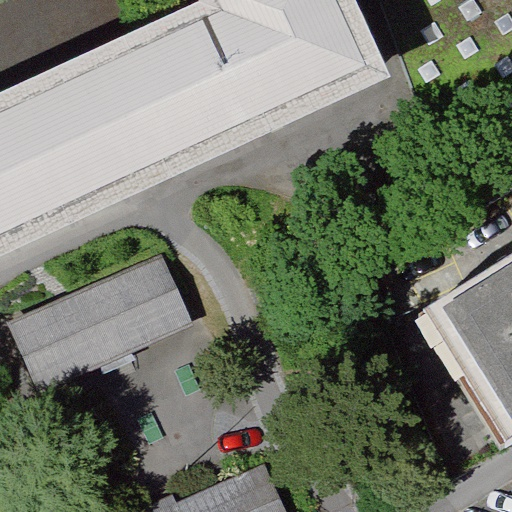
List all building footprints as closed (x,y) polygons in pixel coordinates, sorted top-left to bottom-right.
[(197,0),(208,23),(0,119),(0,285),(399,101),(351,0),(197,0)] [(511,0),(381,0),(462,222),(511,192),(511,0)] [(511,255),(420,312),(504,448),(511,443),(511,255)] [(171,264),(15,332),(46,404),(202,335),(171,264)] [(285,511),(262,460),(176,498),(173,491),(142,504),(145,511),(285,511)]
